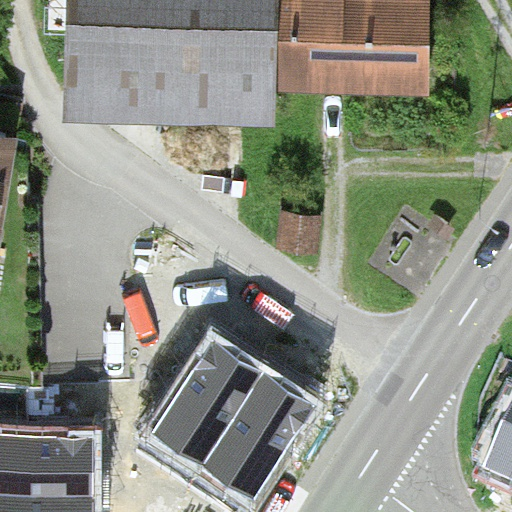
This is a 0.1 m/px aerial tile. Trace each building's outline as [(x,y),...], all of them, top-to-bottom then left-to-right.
[(53,0),(53,23),(76,23),(75,106),(273,109),(274,74),(424,76),(424,0),(53,0)] [(0,233),(17,132),(0,129),(0,233)] [(316,407),(216,341),(154,435),(254,501),(316,407)] [(511,420),(491,466),(511,475),(511,420)] [(94,511),(93,439),(0,440),(0,511),(94,511)]
